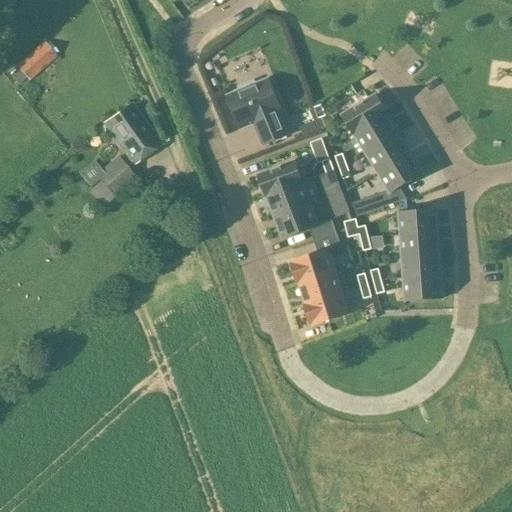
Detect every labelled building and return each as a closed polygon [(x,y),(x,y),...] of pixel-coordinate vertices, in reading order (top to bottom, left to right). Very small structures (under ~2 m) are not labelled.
[(17,67),(19,68),(10,75),(19,86),(27,78),(29,80),(46,65),(56,57),(44,44),(19,65),(17,67)] [(257,131),(263,145),(287,135),(278,114),(281,112),(268,81),(256,86),(254,82),(239,88),(241,92),(228,97),(241,129),(257,122),(260,130),(257,131)] [(342,116),(353,134),(387,114),(376,96),(342,116)] [(318,106),(315,107),(315,108),(319,120),(326,118),(322,105),(318,106)] [(133,163),(159,145),(131,107),(106,125),(133,163)] [(355,136),(366,154),(399,135),(387,116),(388,116),(387,114),(353,134),(354,136),(355,136)] [(366,154),(379,175),(411,155),(399,135),(366,154)] [(340,169),(347,167),(343,155),(336,157),(340,169)] [(411,155),(379,175),(390,194),(423,174),(411,155)] [(86,179),(92,185),(87,189),(103,208),(113,199),(113,200),(137,179),(121,160),(103,175),(97,169),(86,179)] [(322,163),(327,175),(334,172),(329,160),(322,163)] [(258,176),(266,196),(302,182),(295,163),(258,176)] [(352,178),(347,167),(340,169),(345,181),(352,178)] [(334,172),(327,175),(331,187),(338,185),(334,172)] [(267,198),(275,218),(310,205),(302,185),(303,185),(302,182),(266,196),(266,198),(267,198)] [(310,205),(275,218),(275,219),(283,240),(309,231),(314,244),(336,236),(331,222),(318,227),(310,206),(310,205)] [(399,214),(401,236),(439,234),(437,211),(399,214)] [(353,221),(344,223),(346,231),(358,228),(356,220),(353,221)] [(361,238),(368,237),(365,226),(358,228),(360,235),(361,238)] [(360,235),(358,228),(346,231),(348,238),(360,235)] [(401,236),(402,258),(440,255),(439,234),(401,236)] [(299,284),(335,272),(329,255),(341,251),(336,236),(314,244),(318,255),(292,263),(293,264),(291,265),(298,284),(299,284)] [(371,250),(368,237),(361,238),(364,252),(366,251),(371,250)] [(402,258),(404,279),(442,277),(440,255),(402,258)] [(371,272),(374,284),(382,281),(379,270),(371,272)] [(299,284),(306,305),(342,294),(335,272),(299,284)] [(357,277),(361,287),(368,285),(365,274),(357,277)] [(442,277),(404,279),(405,302),(443,299),(442,277)] [(382,281),(374,284),(377,295),(385,293),(382,281)] [(368,285),(361,287),(361,288),(364,299),(365,300),(372,298),(368,285)] [(364,299),(361,288),(345,293),(348,303),(364,299)] [(342,294),(306,305),(305,306),(311,325),(312,325),(312,326),(349,315),(342,294)]
